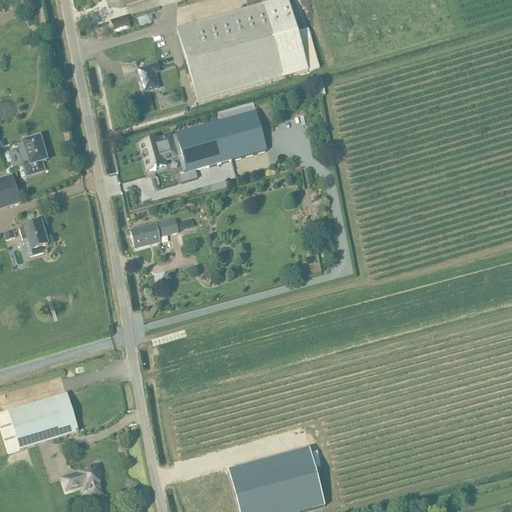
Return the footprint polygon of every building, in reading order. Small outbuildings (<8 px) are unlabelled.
[(98,0),(119,0),(123,8),(149,0),(98,0)] [(308,73),(308,72),(319,69),(308,30),(297,33),(287,0),(281,0),(176,31),(197,104),(308,73)] [(126,16),(110,21),(114,34),(130,29),(126,16)] [(152,67),(149,58),(135,63),(144,93),(158,89),(154,74),(159,73),(156,65),(152,67)] [(267,152),(256,112),(253,104),(217,114),(219,122),(175,135),(176,136),(182,157),(186,175),(267,152)] [(24,145),(22,145),(27,162),(23,164),(27,177),(44,172),(41,163),(46,161),(39,138),(37,139),(37,136),(30,138),(31,141),(23,143),(24,145)] [(159,140),(140,145),(142,154),(142,155),(145,155),(146,158),(143,159),(144,160),(146,159),(149,172),(154,171),(154,172),(156,171),(155,169),(166,166),(165,162),(182,157),(176,136),(159,140)] [(0,180),(0,211),(20,205),(11,177),(0,180)] [(178,223),(180,229),(192,226),(190,220),(178,223)] [(156,225),(130,232),(134,249),(160,243),(159,239),(158,233),(168,230),(169,237),(178,235),(175,221),(156,225)] [(24,228),(24,229),(19,230),(22,241),(27,240),(33,258),(43,255),(41,248),(48,246),(41,223),(24,228)] [(67,394),(0,414),(0,431),(7,455),(78,433),(67,394)] [(98,467),(78,473),(78,475),(61,480),(65,492),(82,486),(84,493),(88,491),(90,499),(103,495),(97,477),(101,476),(98,467)]
